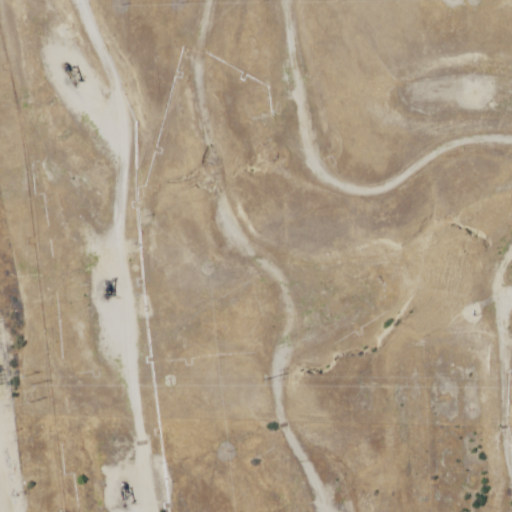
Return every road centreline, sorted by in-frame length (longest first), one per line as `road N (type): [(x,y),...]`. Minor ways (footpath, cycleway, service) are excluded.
road 1 (track): [(310,511),(276,374),(268,268),(192,86),(181,0)]
road 2 (track): [(86,511),(71,376),(82,96),(25,0)]
road 3 (track): [(511,144),(429,151),(345,194),(298,188),(272,167),(235,41),(233,0)]
road 4 (track): [(511,190),(492,204),(408,357),(403,452),(463,511)]
